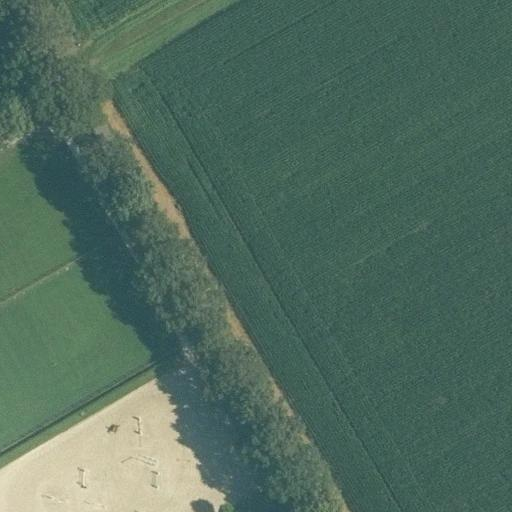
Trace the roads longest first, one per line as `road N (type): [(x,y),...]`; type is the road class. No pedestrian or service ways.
road 1 (unclassified): [(322,511),(29,0)]
road 2 (track): [(64,61),(176,0)]
